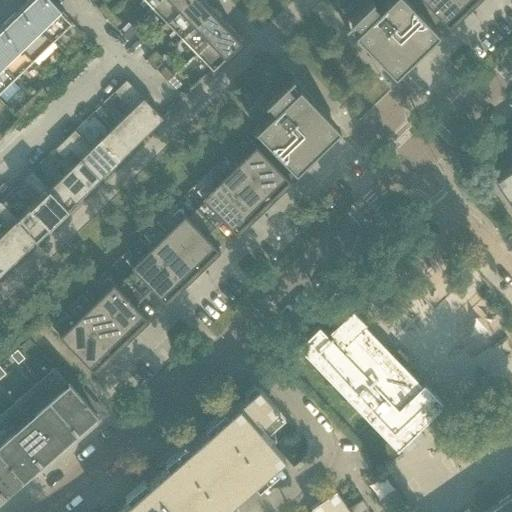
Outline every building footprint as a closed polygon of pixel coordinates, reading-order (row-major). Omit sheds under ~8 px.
[(27,0),(18,9),(21,12),(50,41),(71,22),(49,0),(27,0)] [(157,0),(151,6),(166,21),(188,0),(157,0)] [(188,0),(166,21),(181,37),(211,8),(204,0),(188,0)] [(393,73),(438,30),(432,25),(440,17),(423,0),(385,0),(378,7),(372,0),(368,0),(343,24),(344,25),(351,19),(358,26),(353,31),(393,73)] [(457,0),(423,0),(440,17),(449,27),(450,26),(447,23),(458,13),(459,14),(465,8),(457,0)] [(457,0),(465,8),(467,9),(468,9),(465,6),(471,0),(457,0)] [(98,10),(107,19),(113,13),(104,4),(98,10)] [(181,37),(196,52),(226,23),(211,8),(181,37)] [(0,26),(0,27),(2,30),(32,59),(50,41),(21,12),(17,16),(14,13),(0,26)] [(107,19),(115,28),(121,22),(113,13),(107,19)] [(196,52),(212,69),(234,47),(237,44),(238,45),(243,40),(226,23),(196,52)] [(128,40),(137,31),(131,26),(122,34),(128,40)] [(0,64),(13,78),(32,59),(2,30),(0,32),(0,64)] [(76,66),(84,57),(79,51),(70,60),(76,66)] [(152,65),(161,57),(155,51),(146,59),(152,65)] [(61,68),(67,74),(76,66),(70,60),(61,68)] [(0,90),(13,78),(0,64),(0,90)] [(173,75),(164,66),(159,72),(167,81),(173,75)] [(294,169),(338,127),(298,84),(293,89),(286,82),(292,76),(291,74),(263,102),(264,103),(265,102),(272,110),(254,127),(255,129),(248,136),(281,171),(289,163),(294,169)] [(175,89),(181,84),(173,75),(167,81),(175,89)] [(162,117),(126,80),(114,91),(130,109),(111,128),(130,148),(162,117)] [(38,102),(47,94),(41,88),(33,96),(38,102)] [(33,96),(17,111),(23,117),(38,102),(33,96)] [(97,180),(101,176),(103,178),(114,167),(113,165),(119,158),(121,160),(122,160),(120,158),(130,148),(111,128),(91,147),(74,130),(62,142),(70,151),(78,159),(97,180)] [(281,171),(248,136),(246,135),(228,152),(271,196),(277,190),(276,189),(287,179),(289,181),(290,180),(281,171)] [(62,142),(55,149),(63,157),(70,151),(62,142)] [(271,196),(228,152),(211,169),(252,211),(257,205),(258,206),(269,196),(272,199),(273,198),(271,196)] [(78,159),(48,188),(67,209),(78,199),(80,200),(89,191),(87,189),(92,185),(94,187),(94,186),(92,184),(97,180),(78,159)] [(511,165),(493,178),(511,206),(511,165)] [(211,169),(192,187),(204,199),(195,208),(214,227),(223,219),(236,233),(237,232),(235,229),(245,219),(246,220),(253,214),(254,215),(255,215),(252,211),(211,169)] [(48,188),(32,171),(23,179),(40,196),(16,219),(35,239),(38,237),(40,239),(52,228),(50,226),(67,209),(48,188)] [(0,266),(4,270),(12,262),(14,264),(25,254),(23,252),(31,244),(33,246),(33,245),(31,243),(35,239),(16,219),(0,201),(0,220),(7,228),(0,234),(0,266)] [(195,208),(187,216),(175,204),(157,221),(198,263),(204,257),(205,258),(215,248),(218,250),(219,249),(205,236),(214,227),(195,208)] [(138,239),(179,281),(183,284),(184,284),(182,282),(189,276),(187,275),(198,265),(200,267),(201,267),(198,263),(157,221),(138,239)] [(138,239),(121,256),(133,269),(124,277),(143,296),(151,288),(165,302),(166,301),(163,298),(174,287),(173,286),(179,281),(138,239)] [(124,277),(116,285),(103,273),(86,290),(128,334),(135,328),(134,327),(144,317),(147,319),(148,318),(134,304),(143,296),(124,277)] [(86,290),(68,307),(109,349),(115,343),(116,344),(126,334),(129,336),(130,336),(128,334),(86,290)] [(68,307),(49,325),(94,371),(95,370),(92,367),(102,357),(104,358),(110,352),(111,353),(112,353),(109,349),(68,307)] [(401,365),(406,360),(397,351),(392,356),(363,326),(365,324),(352,309),(326,334),(318,325),(297,346),(298,347),(396,448),(395,448),(396,449),(443,404),(423,383),(420,385),(401,365)] [(12,357),(18,363),(23,358),(24,358),(17,349),(10,355),(12,357)] [(509,406),(511,404),(511,359),(489,374),(509,406)] [(0,499),(97,415),(68,381),(66,383),(53,368),(0,414),(0,499)] [(219,511),(283,456),(284,456),(264,434),(275,425),(269,418),(278,410),(258,387),(119,509),(113,502),(112,503),(102,510),(102,511),(219,511)] [(352,511),(364,504),(361,499),(348,509),(335,491),(310,508),(312,511),(352,511)] [(511,511),(511,494),(485,511),(511,511)]
